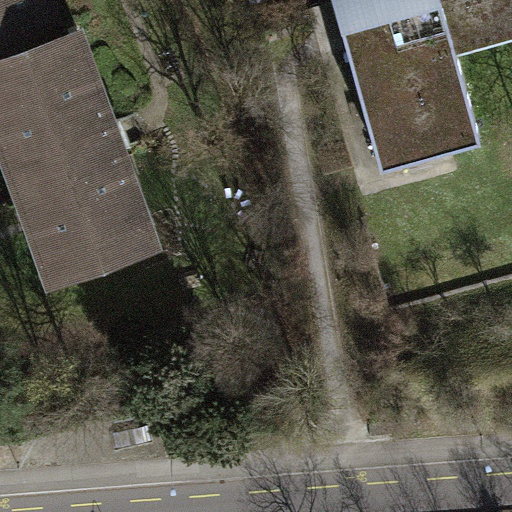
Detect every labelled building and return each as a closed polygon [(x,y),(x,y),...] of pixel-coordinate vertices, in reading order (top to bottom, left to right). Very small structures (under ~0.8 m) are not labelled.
[(0,0),(0,51),(59,31),(47,0),(0,0)] [(346,71),(357,108),(458,80),(450,49),(436,0),(326,0),(328,3),(346,71)] [(511,16),(507,0),(436,0),(450,49),(511,31),(511,16)] [(75,25),(59,31),(0,51),(0,123),(52,272),(150,239),(75,25)] [(457,138),(471,133),(458,80),(357,108),(375,161),(457,138)]
